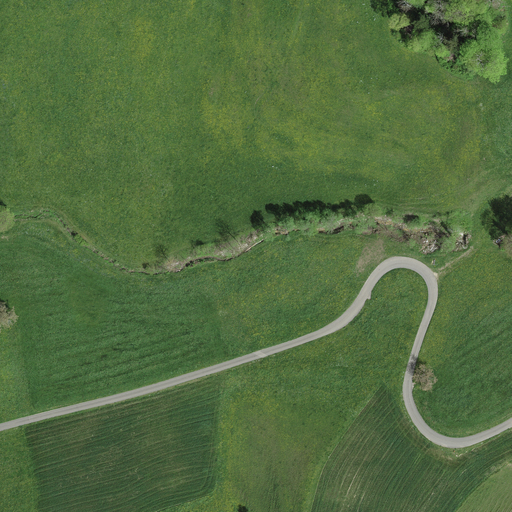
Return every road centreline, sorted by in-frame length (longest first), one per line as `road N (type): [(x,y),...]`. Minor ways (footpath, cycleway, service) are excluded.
road 1 (unclassified): [(0,427),(313,336),(349,314),(383,268),(402,262),(427,272),(432,295),(406,379),(416,420),(447,442),(511,421)]
road 2 (track): [(427,272),(472,255),(496,202),(511,188)]
